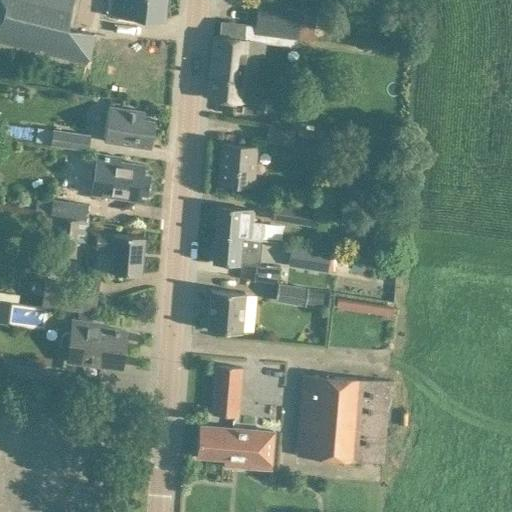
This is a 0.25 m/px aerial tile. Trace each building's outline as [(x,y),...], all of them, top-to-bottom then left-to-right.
[(0,0),(0,42),(87,64),(94,34),(67,27),(73,0),(0,0)] [(163,21),(165,0),(108,0),(107,15),(163,21)] [(317,8),(300,6),(300,3),(278,0),(258,0),(254,33),(296,39),(296,37),(312,40),(317,8)] [(252,81),(242,81),(246,39),(242,38),(244,24),(221,22),(220,36),(216,35),(209,98),(240,101),(240,100),(250,102),(252,81)] [(144,111),(124,108),(108,106),(103,140),(150,148),(154,120),(143,118),(144,111)] [(278,121),(279,108),(257,106),(256,118),(278,121)] [(294,127),(294,126),(268,123),(266,140),(291,144),(292,141),(311,144),(313,129),(294,127)] [(90,135),(36,127),(34,141),(49,142),(48,144),(88,149),(90,135)] [(256,146),(242,145),(222,143),(219,183),(253,186),(256,146)] [(120,157),(100,154),(96,153),(90,193),(139,200),(140,193),(147,194),(150,173),(143,172),(144,165),(119,161),(120,157)] [(87,205),(50,200),(36,198),(33,212),(49,214),(85,219),(87,205)] [(312,225),(315,209),(275,204),(273,218),(312,225)] [(244,208),(238,207),(218,205),(215,234),(237,236),(261,241),(263,223),(254,222),(255,212),(249,211),(249,209),(244,209),(244,208)] [(85,242),(87,221),(62,218),(62,217),(50,216),(48,238),(85,242)] [(143,236),(123,234),(96,232),(95,247),(112,249),(110,271),(140,274),(143,236)] [(237,236),(215,234),(212,262),(238,265),(239,263),(258,265),(261,241),(237,236)] [(326,271),(329,253),(330,250),(291,245),(288,265),(326,271)] [(66,281),(45,278),(41,306),(78,311),(91,313),(94,313),(98,290),(65,285),(66,281)] [(275,299),(305,304),(305,303),(307,289),(307,288),(277,283),(275,299)] [(244,292),(230,291),(210,289),(207,329),(241,332),(244,292)] [(307,289),(305,303),(321,305),(323,292),(307,289)] [(393,306),(337,297),(336,307),(392,315),(393,306)] [(0,322),(7,323),(10,302),(0,300),(0,322)] [(91,313),(78,311),(77,322),(72,321),(70,332),(65,331),(61,333),(60,342),(63,347),(68,348),(67,353),(87,356),(86,363),(121,368),(126,331),(98,327),(98,324),(90,323),(91,313)] [(57,372),(9,365),(7,379),(55,386),(57,372)] [(241,367),(216,365),(211,414),(237,416),(241,367)] [(296,455),(316,457),(382,462),(387,397),(393,398),(394,381),(302,374),(296,455)] [(224,456),(247,458),(246,467),(270,469),(273,431),(199,425),(196,456),(224,459),(224,456)]
